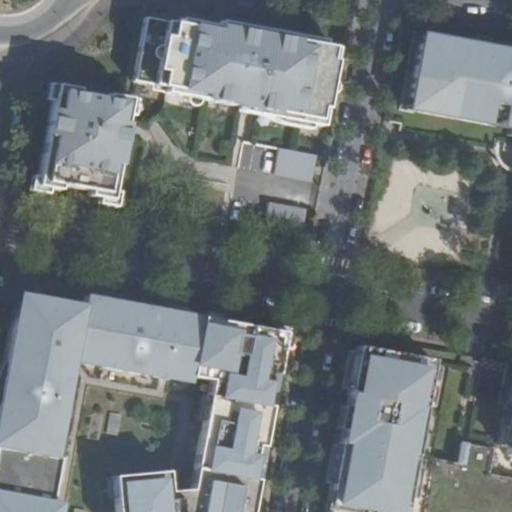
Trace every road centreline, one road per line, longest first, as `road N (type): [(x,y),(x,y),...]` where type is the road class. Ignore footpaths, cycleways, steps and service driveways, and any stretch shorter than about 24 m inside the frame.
road 1 (residential): [(328,288),(0,230)]
road 2 (residential): [(381,0),(328,288)]
road 3 (residential): [(328,288),(287,511)]
road 4 (residential): [(511,322),(328,288)]
